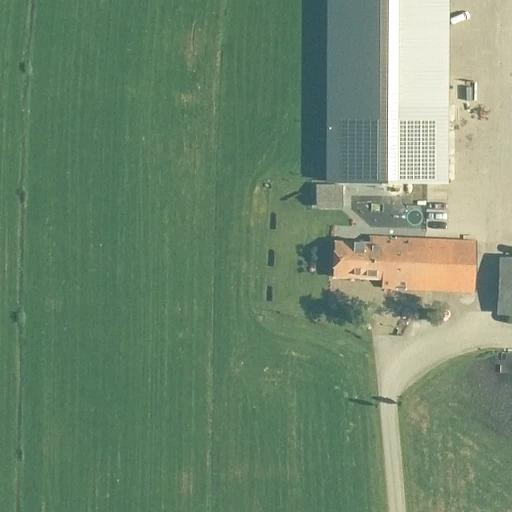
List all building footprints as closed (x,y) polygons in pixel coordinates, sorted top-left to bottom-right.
[(443,0),(324,0),(326,183),(445,182),(443,0)] [(313,202),(312,231),(328,232),(329,202),(313,202)] [(360,203),(360,235),(447,236),(447,204),(360,203)] [(471,295),(473,243),(368,238),(368,244),(333,243),(331,278),(381,280),(380,291),(471,295)] [(511,316),(511,260),(499,261),(497,316),(511,316)]
